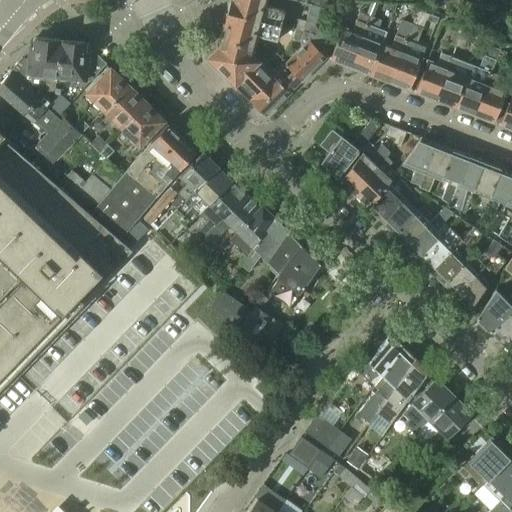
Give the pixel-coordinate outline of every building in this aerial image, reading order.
[(230,0),(221,38),(255,47),(258,35),(277,41),(285,10),(266,4),(266,0),(230,0)] [(444,0),(447,10),(464,5),(462,0),(444,0)] [(488,2),(473,4),(475,18),(489,17),(488,2)] [(305,46),(286,65),(302,81),(326,57),(319,49),(328,40),(319,31),(315,23),(316,24),(321,7),(311,4),(307,19),(301,42),(305,46)] [(413,25),(391,82),(411,89),(423,58),(414,55),(424,28),(423,27),(428,13),(419,10),(413,24),(413,25)] [(344,27),(332,59),(353,67),(369,25),(372,16),(370,16),(361,12),(354,31),(344,27)] [(369,25),(353,67),(372,74),(384,43),(388,32),(379,28),(382,20),(372,16),(369,25)] [(301,42),(307,19),(299,17),(293,39),(301,42)] [(413,25),(413,24),(403,20),(392,46),(384,43),(372,74),(391,82),(413,25)] [(449,43),(456,46),(460,35),(453,32),(449,43)] [(460,35),(456,46),(464,49),(468,38),(460,35)] [(22,58),(0,83),(0,91),(26,113),(35,121),(47,107),(48,106),(46,104),(50,99),(43,93),(39,98),(28,89),(35,81),(36,78),(45,79),(56,80),(60,40),(36,37),(35,45),(31,45),(30,59),(22,58)] [(208,57),(235,85),(260,61),(253,54),(255,47),(221,38),(218,47),(208,57)] [(60,40),(56,80),(70,82),(83,83),(87,78),(91,81),(106,63),(94,51),(85,50),(86,42),(60,40)] [(495,61),(500,49),(492,46),(488,57),(488,58),(495,61)] [(496,61),(502,64),(507,52),(500,49),(495,61),(496,61)] [(416,92),(435,99),(452,57),(442,53),(438,64),(428,61),(416,92)] [(472,65),(456,107),(476,115),(493,73),(491,72),(496,61),(495,61),(488,58),(488,57),(484,56),(480,68),(472,65)] [(472,65),(452,57),(435,99),(456,107),(472,65)] [(282,83),(260,61),(235,85),(266,116),(297,85),(289,76),(282,83)] [(111,67),(87,92),(105,110),(129,85),(126,82),(126,79),(123,76),(120,76),(111,67)] [(502,76),(493,73),(476,115),(495,122),(507,91),(498,88),(502,76)] [(129,85),(105,110),(122,128),(147,103),(144,100),(144,97),(141,94),(138,94),(129,85)] [(59,93),(55,98),(53,111),(59,117),(70,104),(59,93)] [(511,95),(501,125),(511,129),(511,95)] [(147,103),(122,128),(140,145),(165,120),(156,112),(156,109),(153,106),(150,106),(147,103)] [(60,118),(47,107),(35,121),(48,132),(60,118)] [(73,128),(63,118),(30,152),(46,168),(54,159),(57,162),(82,136),(81,136),(73,128)] [(380,125),(372,118),(353,144),(343,137),(324,161),(340,177),(380,125)] [(82,120),(73,128),(81,136),(90,127),(82,120)] [(179,169),(196,150),(167,124),(126,171),(156,196),(179,169)] [(389,125),(385,134),(395,138),(399,128),(389,125)] [(395,138),(393,143),(401,146),(404,139),(407,132),(399,128),(395,138)] [(0,242),(30,272),(20,283),(26,288),(0,314),(0,387),(132,251),(0,136),(0,242)] [(107,144),(99,137),(91,146),(99,153),(107,144)] [(421,188),(438,143),(422,137),(403,163),(416,168),(411,182),(420,185),(419,187),(421,188)] [(421,188),(430,191),(436,176),(444,179),(455,150),(438,143),(421,188)] [(99,153),(107,160),(116,151),(107,144),(99,153)] [(342,179),(357,194),(386,155),(390,150),(383,144),(370,158),(364,151),(342,179)] [(386,155),(357,194),(371,208),(389,182),(397,172),(390,165),(393,162),(387,156),(389,154),(390,151),(390,150),(386,155)] [(470,156),(455,150),(444,179),(450,182),(443,201),(450,207),(470,156)] [(203,152),(181,175),(188,182),(178,192),(171,185),(143,217),(150,223),(169,201),(177,208),(184,201),(186,199),(218,167),(203,152)] [(450,207),(461,215),(471,190),(475,192),(487,162),(470,156),(450,207)] [(487,206),(488,206),(503,169),(487,162),(475,192),(480,193),(475,206),(485,210),(487,206)] [(200,214),(232,181),(218,167),(186,199),(184,201),(177,208),(156,229),(171,243),(187,227),(180,220),(193,207),(200,214)] [(62,180),(75,191),(85,179),(72,169),(62,180)] [(511,192),(511,172),(503,169),(488,206),(497,210),(500,202),(505,204),(507,204),(511,192)] [(126,171),(93,209),(125,235),(156,196),(126,171)] [(93,174),(75,194),(93,208),(110,188),(93,174)] [(389,182),(371,208),(372,209),(371,211),(375,216),(378,215),(382,219),(412,191),(405,184),(406,183),(402,179),(397,184),(401,188),(397,191),(389,182)] [(206,220),(199,228),(206,236),(247,194),(232,181),(200,214),(206,220)] [(419,198),(412,191),(382,219),(395,232),(417,210),(412,205),(419,198)] [(511,232),(511,192),(507,204),(505,204),(501,214),(509,217),(498,235),(506,241),(511,232)] [(228,227),(236,234),(261,208),(247,194),(206,236),(213,243),(228,227)] [(417,211),(417,210),(395,232),(407,244),(429,222),(426,219),(431,213),(423,205),(417,211)] [(275,218),(263,206),(261,208),(236,234),(230,240),(248,256),(275,218)] [(407,244),(419,257),(449,227),(444,222),(454,212),(445,206),(429,222),(407,244)] [(300,243),(289,232),(289,231),(275,218),(248,256),(241,267),(250,273),(262,256),(281,270),(300,243)] [(139,221),(135,225),(144,233),(148,229),(139,221)] [(432,269),(444,282),(466,259),(474,252),(470,248),(485,233),(474,226),(473,227),(462,238),(432,269)] [(449,227),(419,257),(432,269),(462,238),(450,227),(450,228),(449,227)] [(474,252),(466,259),(444,282),(456,294),(497,252),(503,245),(493,238),(488,247),(479,256),(474,252)] [(270,285),(268,289),(289,306),(290,304),(299,292),(321,262),(301,243),(300,243),(281,270),(277,276),(270,285)] [(456,294),(471,308),(489,282),(505,259),(497,252),(456,294)] [(496,289),(477,315),(492,330),(511,310),(511,256),(504,268),(511,274),(511,293),(507,299),(496,289)] [(224,287),(217,280),(210,287),(217,294),(224,287)] [(238,330),(251,313),(222,293),(210,309),(238,330)] [(260,346),(261,345),(273,329),(265,323),(267,320),(253,310),(251,313),(238,330),(252,340),(260,346)] [(511,340),(511,310),(492,330),(507,345),(511,340)] [(391,333),(362,372),(375,385),(382,375),(403,345),(391,333)] [(375,414),(387,397),(417,357),(404,344),(403,345),(382,375),(386,378),(379,388),(358,414),(369,422),(375,414)] [(429,370),(420,361),(421,361),(417,357),(387,397),(375,414),(390,425),(409,397),(429,370)] [(437,377),(402,412),(410,421),(408,423),(417,432),(454,395),(437,377)] [(471,411),(454,395),(417,432),(412,438),(421,446),(428,438),(436,446),(471,411)] [(340,432),(318,416),(307,432),(329,447),(340,432)] [(354,442),(340,432),(329,447),(344,457),(354,442)] [(316,458),(322,450),(302,436),(290,453),(309,467),(316,458)] [(485,483),(511,454),(499,442),(498,443),(491,437),(459,470),(466,477),(471,472),(483,485),(485,483)] [(367,456),(358,449),(349,461),(359,468),(367,456)] [(329,467),(334,459),(322,450),(316,458),(329,467)] [(511,511),(511,455),(511,454),(485,483),(475,494),(491,510),(488,511),(511,511)] [(367,458),(359,468),(377,481),(384,471),(367,458)] [(339,475),(351,486),(358,478),(346,467),(339,475)] [(351,486),(364,497),(371,489),(358,478),(351,486)] [(247,511),(277,511),(278,511),(286,500),(266,486),(247,511)] [(396,503),(404,511),(416,511),(425,500),(412,487),(396,503)]
